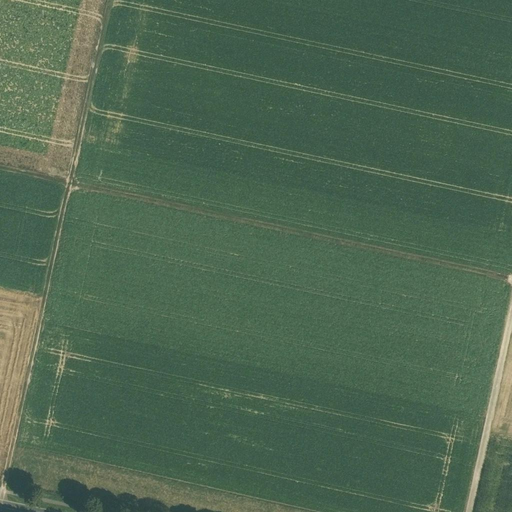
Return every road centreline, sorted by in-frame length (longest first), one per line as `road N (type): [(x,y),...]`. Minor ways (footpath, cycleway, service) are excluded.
road 1 (track): [(511,279),(0,167)]
road 2 (track): [(111,0),(0,506)]
road 3 (track): [(511,312),(468,511)]
